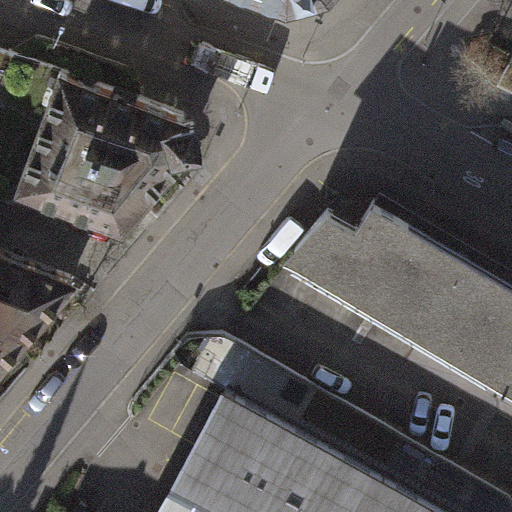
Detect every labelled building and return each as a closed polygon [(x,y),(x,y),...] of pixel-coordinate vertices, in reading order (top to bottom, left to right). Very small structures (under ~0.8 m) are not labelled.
[(511,55),(493,87),(511,98),(511,55)] [(179,111),(54,66),(13,184),(114,219),(184,138),(194,137),(187,109),(179,111)] [(291,245),(511,377),(511,280),(366,193),(349,221),(317,201),(291,245)] [(0,353),(67,275),(0,250),(0,353)] [(160,511),(450,511),(228,390),(160,511)]
